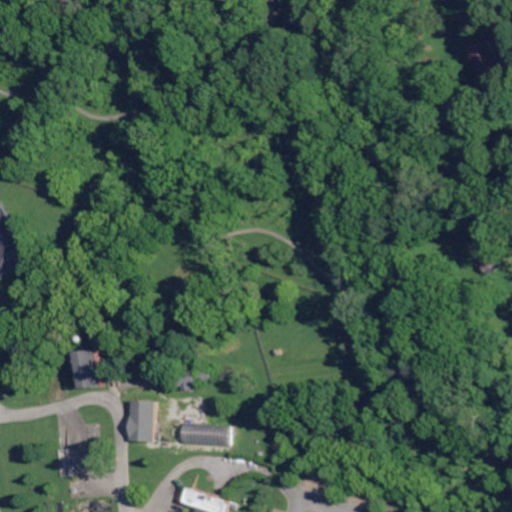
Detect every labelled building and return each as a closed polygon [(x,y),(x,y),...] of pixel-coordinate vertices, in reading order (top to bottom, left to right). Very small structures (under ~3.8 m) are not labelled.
[(484,78),(471,49),(492,39),(506,68),(484,78)] [(490,276),(480,260),(494,251),(504,267),(490,276)] [(103,350),(108,350),(109,387),(84,388),(83,352),(88,352),(88,343),(102,343),(103,350)] [(52,368),(46,366),(49,357),(56,360),(52,368)] [(209,369),(219,368),(219,381),(208,381),(208,385),(201,385),(201,390),(189,390),(188,386),(182,386),(182,368),(198,367),(198,365),(209,364),(209,369)] [(126,378),(125,368),(133,367),(134,378),(126,378)] [(162,442),(136,441),(139,400),(164,402),(162,442)] [(237,446),(190,444),(191,422),(239,425),(237,446)] [(63,476),(62,449),(105,448),(106,474),(63,476)] [(232,511),(206,511),(208,508),(191,501),(197,487),(237,502),(232,511)]
